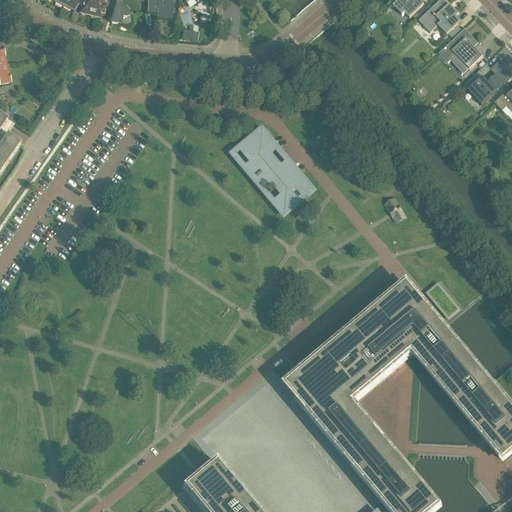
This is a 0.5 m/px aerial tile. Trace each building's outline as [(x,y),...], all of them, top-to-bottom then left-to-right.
[(53,0),(52,2),(62,8),(66,0),(53,0)] [(66,0),(62,8),(69,12),(70,10),(73,12),(79,0),(66,0)] [(81,15),(89,17),(92,0),(79,0),(73,12),(74,12),(76,7),(83,9),(81,15)] [(106,6),(111,7),(112,0),(92,0),(89,17),(99,19),(100,17),(101,15),(104,15),(106,6)] [(115,0),(112,0),(111,7),(110,11),(114,12),(111,24),(128,28),(129,28),(130,28),(131,28),(131,27),(132,26),(133,25),(133,24),(133,23),(133,22),(132,21),(132,20),(132,19),(133,19),(133,18),(115,0)] [(147,16),(148,16),(148,15),(154,15),(154,7),(157,7),(157,19),(174,19),(174,1),(173,1),(173,0),(155,0),(155,2),(148,2),(147,16)] [(416,20),(420,16),(427,9),(418,0),(396,0),(398,2),(393,7),(402,17),(405,15),(410,20),(413,17),(416,20)] [(448,35),(457,27),(461,23),(456,18),(459,15),(449,6),(448,7),(442,0),(430,12),(427,9),(420,16),(423,18),(419,22),(430,35),(438,28),(447,37),(448,35)] [(457,27),(448,35),(454,41),(439,55),(439,56),(440,56),(448,64),(447,64),(448,65),(457,57),(470,70),(469,71),(470,71),(483,59),(479,54),(478,54),(473,48),(477,44),(478,45),(473,39),(472,39),(465,31),(463,33),(457,27)] [(490,71),(496,76),(504,85),(511,77),(511,72),(501,61),(490,71)] [(5,67),(0,68),(0,82),(1,86),(10,84),(8,76),(7,76),(5,67)] [(496,93),(496,92),(482,78),(482,79),(477,74),(465,86),(469,91),(468,92),(482,106),(496,93)] [(494,105),(496,106),(501,112),(506,107),(511,113),(511,93),(511,95),(508,92),(494,105)] [(261,128),(227,156),(282,222),(316,194),(292,165),(273,142),(261,128)] [(21,146),(7,137),(0,147),(0,172),(3,168),(4,169),(5,169),(9,163),(8,163),(7,162),(11,156),(12,156),(13,157),(14,156),(12,155),(13,155),(17,148),(18,149),(21,146)] [(394,201),(386,206),(397,224),(405,219),(394,201)] [(449,322),(462,312),(439,284),(426,295),(449,322)] [(354,468),(391,511),(435,511),(439,509),(375,432),(376,431),(367,421),(366,422),(352,405),(413,354),(504,462),(511,455),(511,412),(490,386),(418,300),(407,287),(304,373),(304,372),(285,388),(297,402),(298,401),(330,439),(329,439),(329,440),(329,441),(329,442),(330,443),(331,443),(332,443),(333,443),(346,458),(345,458),(353,469),(354,468)] [(254,511),(227,479),(228,477),(216,462),(203,473),(205,475),(186,490),(204,511),(254,511)]
